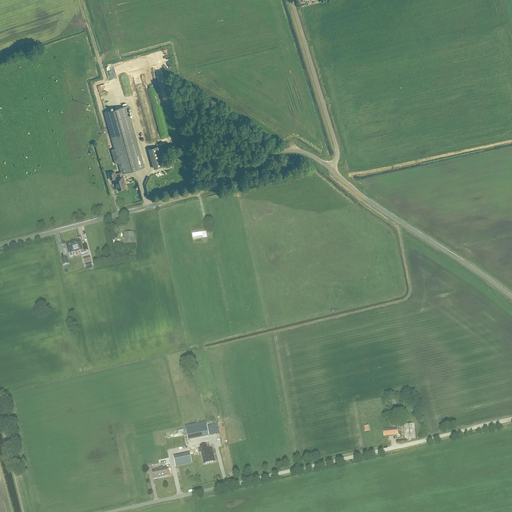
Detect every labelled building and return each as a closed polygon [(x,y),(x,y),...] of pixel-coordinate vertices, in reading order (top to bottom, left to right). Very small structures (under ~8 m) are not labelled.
[(105,112),(113,139),(115,148),(119,163),(122,172),(118,173),(115,174),(115,171),(109,173),(111,179),(115,178),(118,190),(122,189),(126,188),(124,181),(125,181),(123,173),(144,167),(134,133),(127,105),(105,112)] [(160,146),(150,148),(155,169),(164,167),(160,146)] [(205,230),(202,230),(191,232),(193,240),(207,238),(205,230)] [(124,244),(134,244),(134,233),(124,233),(124,244)] [(81,248),(79,240),(66,244),(68,253),(69,253),(70,257),(73,256),(72,252),(79,250),(81,254),(87,252),(87,251),(86,245),(82,246),(83,247),(81,248)] [(405,439),(414,438),(414,430),(414,424),(404,425),(405,439)] [(217,425),(210,426),(211,435),(218,433),(217,425)] [(188,440),(204,436),(202,427),(186,431),(188,440)] [(383,437),(398,435),(397,428),(383,429),(383,437)] [(214,462),(212,449),(207,450),(206,445),(204,446),(200,447),(204,464),(214,462)] [(173,457),(175,467),(192,463),(190,454),(173,457)] [(152,471),(154,479),(169,476),(167,467),(163,468),(162,467),(158,468),(159,469),(152,471)]
